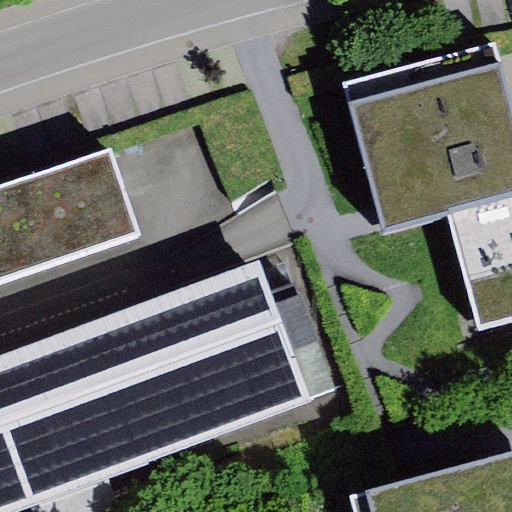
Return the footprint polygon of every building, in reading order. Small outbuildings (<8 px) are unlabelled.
[(511,117),(496,59),(344,100),(377,220),(384,248),(448,231),(479,345),(511,336),(511,117)] [(251,95),(102,142),(107,155),(203,126),(234,203),(283,176),(251,95)] [(0,296),(136,249),(108,168),(0,205),(0,296)] [(0,511),(58,511),(113,492),(305,418),(301,405),(271,318),(258,278),(0,373),(0,511)] [(304,307),(271,318),(301,405),(334,394),(304,307)] [(511,511),(511,473),(491,479),(362,511),(511,511)] [(121,511),(113,492),(58,511),(121,511)]
